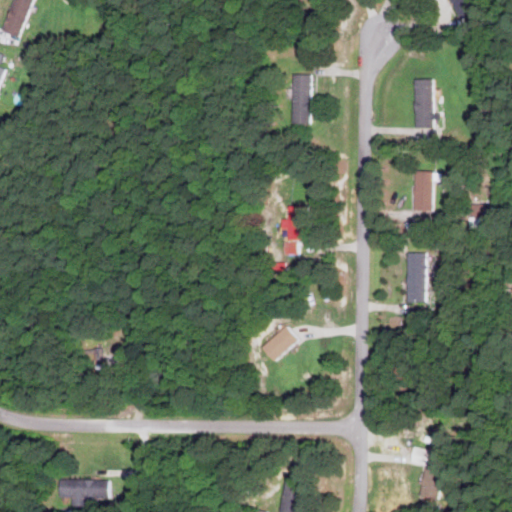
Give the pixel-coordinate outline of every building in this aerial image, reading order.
[(15,0),(3,30),(21,38),(35,0),(15,0)] [(453,0),(461,20),(478,14),(472,0),(453,0)] [(0,92),(10,67),(0,63),(0,92)] [(313,75),(295,75),(295,124),(313,124),(313,75)] [(417,129),(436,129),(436,79),(417,79),(417,129)] [(439,211),(439,172),(417,172),(417,211),(439,211)] [(496,227),(496,205),(474,205),(474,227),(496,227)] [(309,206),(289,206),(289,228),(290,228),(290,239),(309,239),(309,206)] [(287,254),(301,253),(301,240),(287,240),(287,254)] [(409,301),(428,302),(428,252),(409,252),(409,301)] [(265,348),(278,361),(301,339),(288,326),(265,348)] [(429,465),(432,449),(417,445),(413,461),(429,465)] [(421,494),(439,499),(446,471),(428,466),(421,494)] [(299,511),(307,480),(289,476),(281,511),(299,511)] [(89,506),(89,497),(111,497),(111,478),(62,478),(62,497),(74,497),(74,505),(89,506)]
